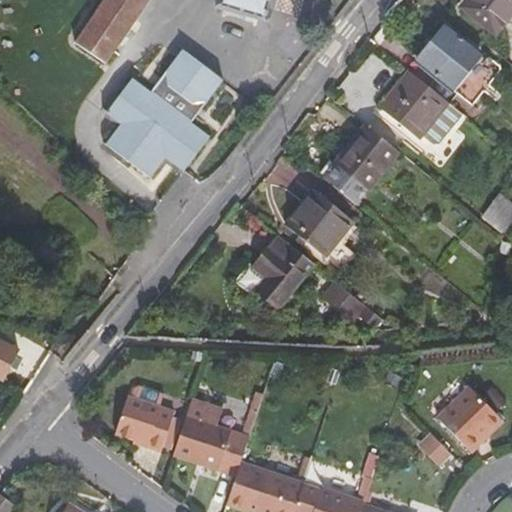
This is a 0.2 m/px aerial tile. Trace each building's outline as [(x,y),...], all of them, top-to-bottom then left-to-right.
[(151,0),(103,0),(74,44),(106,66),(151,0)] [(218,0),(216,8),(265,24),(271,0),(218,0)] [(495,37),(511,16),(511,0),(466,0),(460,8),(495,37)] [(419,61),(474,104),(484,92),(464,76),(480,57),(445,28),(419,61)] [(105,116),(119,126),(167,163),(183,174),(211,136),(192,121),(224,79),(184,50),(152,91),(134,78),(105,116)] [(419,142),(450,104),(408,72),(379,110),(419,142)] [(151,183),(167,163),(119,126),(104,146),(151,183)] [(369,194),(400,155),(365,127),(334,166),(369,194)] [(354,226),(313,193),(285,228),(326,261),(354,226)] [(488,209),(511,227),(511,203),(499,194),(488,209)] [(272,246),(254,269),(265,279),(258,288),(280,308),(308,276),(272,246)] [(253,293),(258,288),(265,279),(254,269),(250,265),(238,279),(253,293)] [(381,322),(335,284),(323,298),(355,325),(361,317),(375,329),(381,322)] [(63,312),(67,323),(68,323),(79,318),(86,314),(82,304),(63,312)] [(0,383),(3,385),(22,349),(0,337),(0,383)] [(437,419),(471,454),(504,424),(469,388),(437,419)] [(173,457),(236,478),(241,463),(250,437),(264,395),(256,392),(242,434),(217,426),(222,412),(191,401),(187,415),(173,457)] [(173,414),(127,399),(115,435),(147,446),(146,449),(160,454),(162,450),(168,451),(178,422),(172,419),(173,414)] [(420,443),(438,461),(449,451),(431,433),(420,443)] [(226,507),(241,511),(294,511),(303,486),(304,484),(241,463),(236,478),(226,507)] [(360,511),(363,505),(364,503),(322,488),(321,491),(303,486),(294,511),(360,511)] [(0,511),(10,511),(15,507),(1,496),(0,495),(0,511)]
